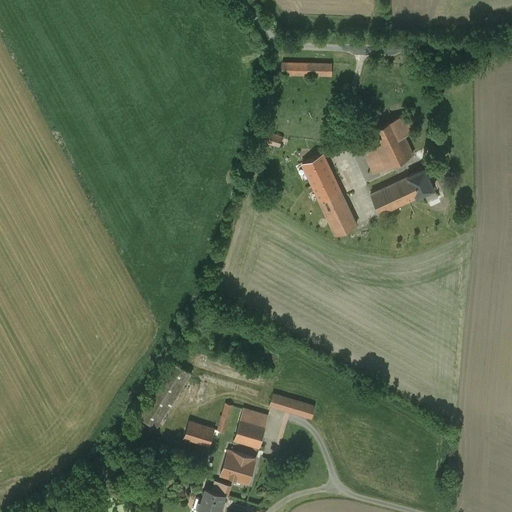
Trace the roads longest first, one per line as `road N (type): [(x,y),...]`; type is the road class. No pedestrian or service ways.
road 1 (unclassified): [(511,40),(292,46),(271,39),(238,0)]
road 2 (unclassified): [(172,423),(232,396),(283,413),(315,433),(338,489)]
